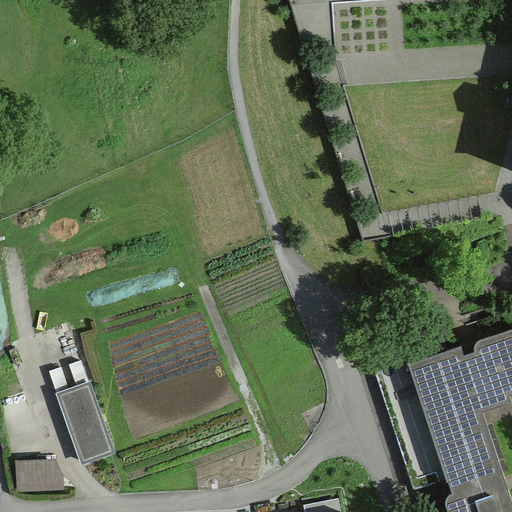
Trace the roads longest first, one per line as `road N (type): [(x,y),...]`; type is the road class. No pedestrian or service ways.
road 1 (residential): [(35,511),(251,494),(339,436),(363,395)]
road 2 (residential): [(511,281),(330,318),(363,395)]
road 3 (residential): [(363,395),(400,511)]
